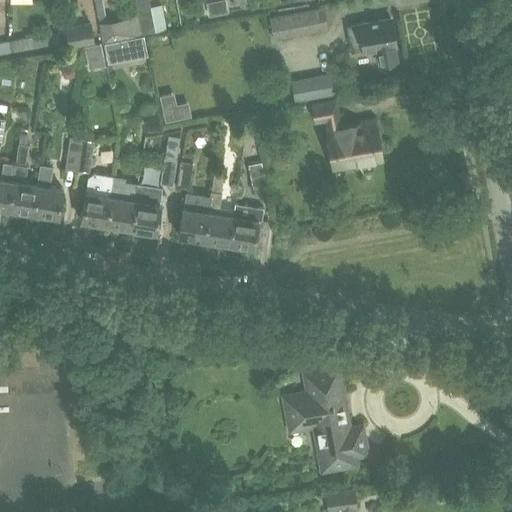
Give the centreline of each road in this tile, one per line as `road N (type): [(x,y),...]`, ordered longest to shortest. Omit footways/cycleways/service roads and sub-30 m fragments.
road 1 (residential): [(511,333),(0,255)]
road 2 (residential): [(511,266),(463,0)]
